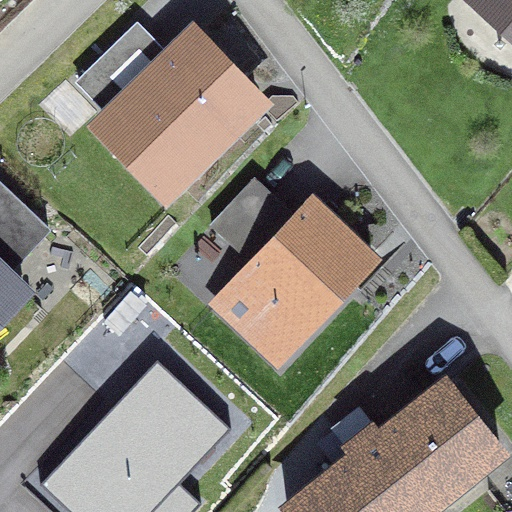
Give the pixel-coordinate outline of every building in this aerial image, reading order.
[(511,40),(511,0),(467,0),(511,40)] [(90,120),(166,200),(269,104),(192,23),(90,120)] [(272,363),(362,262),(301,207),(210,308),(272,363)] [(0,315),(29,286),(0,257),(0,315)] [(144,511),(223,428),(157,367),(48,484),(78,511),(144,511)] [(286,511),(421,511),(497,452),(443,385),(376,438),(371,431),(346,451),(352,458),(285,510),(286,511)]
